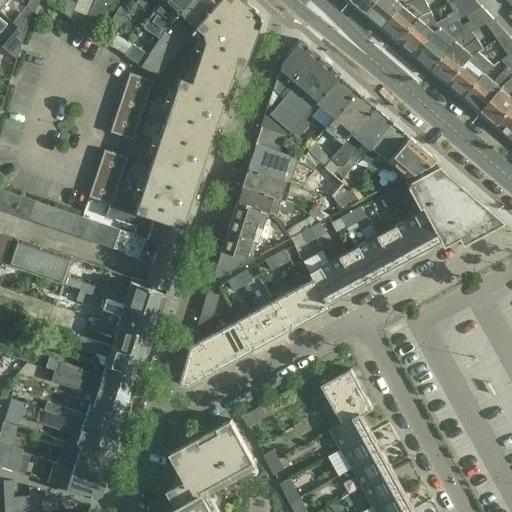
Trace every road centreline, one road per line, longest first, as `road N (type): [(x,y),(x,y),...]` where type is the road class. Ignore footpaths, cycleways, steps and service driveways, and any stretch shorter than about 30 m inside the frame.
road 1 (residential): [(293,6),(272,37),(150,430)]
road 2 (residential): [(150,430),(352,314)]
road 3 (residential): [(464,511),(352,314)]
road 4 (tertiary): [(511,183),(368,58)]
road 5 (residential): [(352,314),(511,233)]
